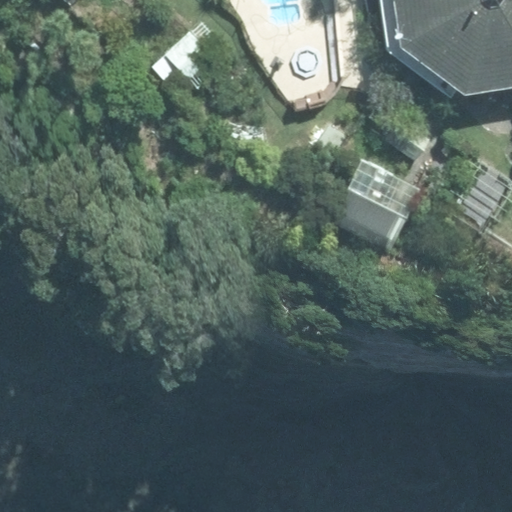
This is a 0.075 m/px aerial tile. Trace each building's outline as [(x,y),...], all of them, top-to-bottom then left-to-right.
[(79,0),(56,0),(67,11),(79,0)] [(511,0),(395,0),(400,28),(464,68),(511,62),(511,0)] [(188,37),(164,65),(190,88),(215,60),(188,37)] [(461,171),(505,203),(511,191),(511,164),(477,143),(461,171)] [(357,169),(391,186),(404,163),(368,146),(357,169)] [(408,226),(334,190),(316,228),(389,264),(408,226)]
